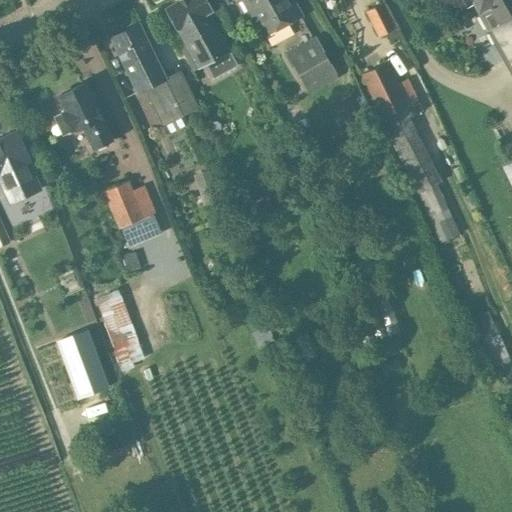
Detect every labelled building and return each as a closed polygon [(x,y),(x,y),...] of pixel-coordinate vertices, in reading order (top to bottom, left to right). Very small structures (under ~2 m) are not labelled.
[(207,0),(180,0),(166,8),(169,13),(162,17),(168,27),(174,24),(198,68),(230,51),(209,13),(213,11),(207,0)] [(301,17),(291,0),(244,0),(265,37),(301,17)] [(511,0),(463,0),(466,6),(473,3),(478,13),(479,12),(511,72),(511,0)] [(399,37),(382,2),(365,11),(378,37),(386,33),(390,41),(399,37)] [(183,116),(139,25),(112,38),(138,92),(146,88),(163,125),(183,116)] [(339,77),(316,35),(286,51),(309,93),(339,77)] [(398,83),(387,61),(360,74),(381,117),(379,118),(440,242),(460,233),(437,183),(442,181),(410,116),(424,109),(408,78),(398,83)] [(61,94),(59,95),(67,112),(63,114),(70,130),(79,126),(80,128),(83,127),(93,149),(111,141),(85,83),(73,89),(70,88),(62,91),(61,94)] [(170,90),(183,116),(197,109),(185,83),(170,90)] [(341,133),(362,121),(350,99),(329,111),(341,133)] [(332,168),(313,129),(295,138),(298,144),(301,143),(315,176),(332,168)] [(31,162),(19,135),(0,143),(0,181),(9,202),(41,188),(29,163),(31,162)] [(210,177),(206,168),(193,174),(197,182),(205,203),(218,198),(210,177)] [(129,180),(103,190),(119,228),(120,228),(153,214),(156,212),(145,184),(133,189),(129,180)] [(267,224),(259,202),(238,211),(247,232),(267,224)] [(131,224),(125,227),(131,243),(163,231),(157,215),(148,218),(151,225),(133,231),(131,224)] [(0,246),(10,242),(0,218),(0,246)] [(367,266),(356,269),(361,282),(371,278),(367,266)] [(122,287),(96,297),(121,364),(147,355),(122,287)] [(389,297),(367,305),(379,340),(402,332),(389,297)] [(485,338),(498,336),(493,311),(480,314),(485,338)] [(265,325),(253,330),(272,374),(284,369),(265,325)] [(85,329),(55,340),(74,393),(105,382),(85,329)] [(396,357),(381,363),(387,376),(402,370),(396,357)]
